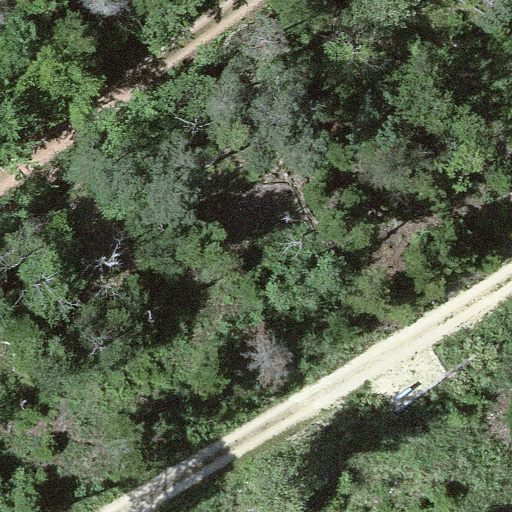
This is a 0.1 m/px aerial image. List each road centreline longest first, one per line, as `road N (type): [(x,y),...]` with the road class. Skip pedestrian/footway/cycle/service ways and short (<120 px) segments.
road 1 (track): [(511,274),(130,511)]
road 2 (track): [(0,179),(254,0)]
